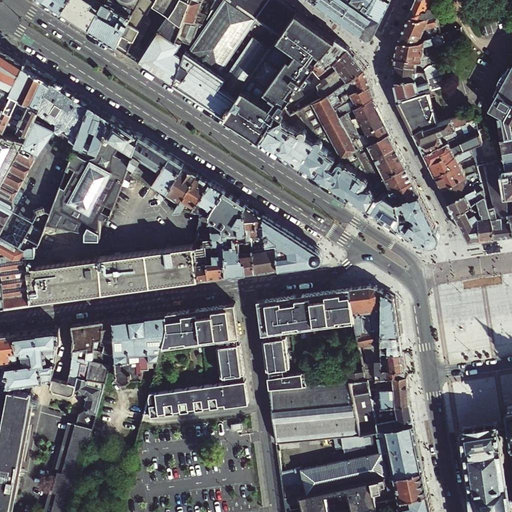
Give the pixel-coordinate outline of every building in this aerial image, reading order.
[(48,0),(64,10),(69,0),(48,0)] [(69,0),(64,10),(91,27),(105,0),(69,0)] [(105,0),(91,27),(130,52),(155,2),(170,13),(184,22),(187,14),(192,0),(105,0)] [(227,115),(299,11),(283,0),(223,0),(207,24),(204,21),(202,24),(198,21),(196,19),(187,14),(184,22),(179,35),(179,36),(184,39),(192,46),(188,52),(186,51),(176,82),(227,115)] [(192,0),(187,14),(196,19),(203,0),(202,0),(192,0)] [(389,0),(315,0),(368,37),(373,35),(389,0)] [(416,0),(410,14),(418,18),(436,12),(435,4),(430,6),(432,0),(416,0)] [(204,10),(198,21),(202,24),(204,21),(208,13),(204,10)] [(284,105),(313,68),(337,37),(299,11),(227,115),(262,137),(269,126),(291,114),(284,105)] [(418,18),(410,14),(399,40),(420,40),(435,35),(434,27),(434,25),(437,24),(436,12),(418,18)] [(179,35),(184,22),(170,13),(139,59),(176,82),(186,51),(179,46),(184,39),(179,36),(179,35)] [(459,27),(435,35),(420,40),(399,40),(396,56),(421,58),(435,52),(450,45),(449,42),(463,38),(459,27)] [(332,60),(334,62),(349,46),(337,37),(313,68),(321,76),(328,69),(326,67),(332,60)] [(0,42),(0,118),(27,60),(1,43),(0,42)] [(349,46),(334,62),(339,68),(355,54),(350,46),(349,46)] [(396,56),(394,68),(416,69),(417,66),(420,66),(426,61),(429,59),(431,60),(436,56),(435,52),(421,58),(396,56)] [(323,97),(330,94),(365,66),(355,54),(339,68),(319,85),(321,90),(319,91),(323,97)] [(436,56),(431,60),(428,63),(416,73),(395,80),(399,99),(428,90),(436,87),(436,84),(437,83),(434,75),(443,71),(436,56)] [(511,88),(508,78),(511,76),(511,58),(491,97),(493,98),(489,107),(497,111),(501,139),(511,135),(511,88)] [(27,60),(0,118),(0,132),(26,141),(37,115),(40,109),(54,77),(50,74),(27,60)] [(319,85),(339,68),(334,62),(328,69),(321,76),(313,68),(284,105),(291,114),(299,110),(323,97),(319,91),(321,90),(319,85)] [(360,89),(371,84),(365,66),(330,94),(336,105),(344,101),(343,97),(341,98),(339,94),(343,91),(344,94),(359,87),(360,89)] [(416,69),(394,68),(393,74),(395,80),(416,73),(416,69)] [(66,85),(54,77),(40,109),(48,114),(59,90),(66,85)] [(336,105),(340,113),(375,95),(371,84),(360,89),(359,87),(344,94),(342,96),(343,97),(344,101),(336,105)] [(78,140),(92,102),(66,85),(59,90),(48,114),(45,120),(42,128),(45,138),(48,140),(57,126),(78,140)] [(440,122),(428,90),(399,99),(415,131),(440,122)] [(299,110),(301,115),(304,120),(307,127),(308,128),(308,129),(308,131),(308,133),(308,135),(295,155),(303,161),(316,139),(319,137),(321,136),(324,136),(326,137),(327,137),(331,146),(315,171),(334,183),(346,163),(348,162),(345,155),(355,150),(359,148),(356,144),(354,139),(343,119),(340,113),(336,105),(330,94),(323,97),(299,110)] [(375,95),(340,113),(343,119),(351,115),(353,118),(378,105),(375,95)] [(113,115),(92,102),(78,140),(77,141),(101,150),(113,115)] [(351,115),(343,119),(354,139),(387,122),(378,105),(353,118),(351,115)] [(262,137),(280,149),(294,126),(298,120),(301,115),(299,110),(291,114),(269,126),(262,137)] [(415,131),(420,141),(476,121),(472,111),(440,122),(415,131)] [(45,120),(37,115),(26,141),(23,146),(35,152),(38,156),(40,153),(48,140),(45,138),(42,128),(45,120)] [(77,141),(47,223),(85,231),(86,238),(99,238),(100,217),(110,218),(123,179),(126,171),(129,161),(142,134),(136,130),(113,115),(101,150),(77,141)] [(420,141),(426,152),(456,138),(478,127),(476,121),(420,141)] [(361,147),(391,132),(387,122),(354,139),(356,144),(359,142),(361,147)] [(308,129),(308,128),(303,128),(302,128),(300,129),(294,126),(280,149),(293,158),(295,155),(308,135),(308,133),(308,131),(308,129)] [(0,195),(6,183),(23,146),(26,141),(0,132),(0,195)] [(355,150),(361,163),(380,153),(379,153),(380,150),(385,148),(386,147),(388,149),(397,144),(391,132),(361,147),(359,148),(355,150)] [(178,157),(142,134),(129,161),(126,171),(133,175),(164,194),(186,162),(178,157)] [(504,149),(511,147),(511,135),(501,139),(493,141),(497,152),(505,150),(504,149)] [(301,163),(315,171),(331,146),(327,137),(326,137),(324,136),(321,136),(319,137),(316,139),(303,161),(301,163)] [(431,161),(461,147),(456,138),(426,152),(431,161)] [(463,152),(461,147),(431,161),(437,174),(459,163),(472,156),(486,149),(483,143),(463,152)] [(366,173),(371,183),(407,164),(397,144),(388,149),(386,147),(385,148),(380,150),(379,153),(380,153),(361,163),(366,173)] [(35,152),(23,146),(6,183),(0,195),(0,231),(6,235),(15,217),(28,191),(23,188),(38,156),(35,152)] [(511,167),(511,147),(504,149),(505,150),(497,152),(500,162),(503,169),(511,167)] [(334,183),(352,195),(364,174),(366,173),(361,163),(355,150),(345,155),(348,162),(346,163),(334,183)] [(164,194),(177,202),(199,171),(186,162),(164,194)] [(462,169),(459,163),(437,174),(443,187),(465,176),(475,172),(477,170),(477,169),(476,167),(474,162),(462,169)] [(495,237),(511,234),(511,217),(508,194),(503,169),(500,162),(477,169),(477,170),(481,184),(486,197),(493,222),(495,237)] [(371,183),(377,195),(392,187),(393,189),(414,178),(407,164),(371,183)] [(511,193),(511,167),(503,169),(508,194),(511,193)] [(443,187),(450,199),(481,184),(477,170),(475,172),(465,176),(443,187)] [(133,175),(126,171),(123,179),(129,181),(133,175)] [(199,171),(177,202),(173,208),(174,209),(185,208),(192,210),(212,179),(199,171)] [(377,195),(371,183),(366,173),(364,174),(352,195),(369,206),(377,195)] [(392,187),(377,195),(369,206),(405,229),(397,198),(421,192),(414,178),(393,189),(392,187)] [(207,217),(211,217),(211,214),(226,188),(212,179),(192,210),(201,214),(200,216),(207,217)] [(456,212),(473,203),(486,197),(481,184),(450,199),(456,212)] [(237,238),(246,236),(246,205),(248,202),(226,188),(211,214),(211,217),(211,223),(211,233),(226,231),(226,234),(232,233),(233,238),(237,238)] [(397,198),(405,229),(427,243),(427,242),(429,243),(432,243),(434,243),(437,241),(439,240),(440,238),(440,236),(440,232),(439,229),(437,226),(437,225),(421,192),(397,198)] [(486,197),(473,203),(480,227),(481,238),(495,237),(493,222),(486,197)] [(265,215),(266,213),(248,202),(246,205),(246,236),(250,236),(264,234),(265,215)] [(480,227),(473,203),(456,212),(470,240),(481,238),(480,227)] [(264,234),(250,236),(256,271),(269,269),(317,261),(320,260),(321,258),(322,256),(322,253),(321,250),(320,248),(266,213),(265,215),(264,234)] [(15,217),(6,235),(12,238),(25,246),(26,244),(34,224),(15,217)] [(34,224),(26,244),(35,245),(39,245),(45,228),(34,224)] [(0,231),(0,258),(3,258),(6,272),(6,274),(6,305),(32,301),(28,267),(26,257),(35,256),(35,245),(26,244),(25,246),(12,238),(6,235),(0,231)] [(215,253),(215,260),(218,260),(218,276),(227,275),(222,235),(226,234),(226,231),(211,233),(211,237),(212,241),(215,253)] [(241,261),(237,238),(233,238),(232,233),(226,234),(222,235),(227,275),(246,272),(244,261),(241,261)] [(256,271),(250,236),(246,236),(237,238),(241,261),(244,261),(246,272),(256,271)] [(209,260),(215,260),(215,253),(212,241),(211,237),(204,238),(205,245),(197,245),(197,253),(198,264),(198,279),(198,280),(209,278),(209,260)] [(197,253),(197,245),(194,245),(194,244),(28,267),(32,301),(198,279),(198,264),(197,253)] [(209,260),(209,278),(218,276),(218,260),(215,260),(209,260)] [(383,343),(383,335),(385,290),(377,285),(372,284),(352,287),(357,321),(361,347),(383,343)] [(331,325),(357,321),(352,287),(326,290),(331,325)] [(326,290),(315,292),(319,327),(331,325),(326,290)] [(385,290),(383,335),(401,334),(396,296),(385,290)] [(315,292),(301,294),(306,328),(319,327),(315,292)] [(301,294),(289,295),(294,330),(306,328),(301,294)] [(289,295),(277,297),(281,332),(294,330),(289,295)] [(277,297),(259,300),(264,334),(281,332),(277,297)] [(183,310),(168,312),(169,325),(163,348),(193,344),(192,338),(200,336),(201,343),(242,337),(237,303),(186,309),(186,311),(183,312),(183,310)] [(169,325),(168,312),(115,319),(116,346),(117,370),(117,378),(117,379),(119,379),(122,381),(124,381),(126,381),(130,379),(133,377),(143,377),(143,367),(158,366),(163,348),(169,325)] [(106,320),(103,337),(101,344),(106,345),(104,352),(114,354),(116,346),(115,319),(106,320)] [(93,365),(95,350),(97,338),(103,337),(106,320),(74,324),(73,367),(70,383),(78,384),(79,376),(88,377),(90,364),(93,365)] [(59,337),(61,326),(17,332),(20,363),(8,364),(6,373),(10,374),(8,383),(18,382),(53,378),(58,337),(59,337)] [(0,365),(3,365),(0,381),(0,382),(8,383),(10,374),(6,373),(8,364),(20,363),(17,332),(0,334),(0,365)] [(383,335),(383,343),(383,352),(403,352),(401,334),(383,335)] [(289,337),(265,340),(269,368),(292,365),(289,337)] [(223,374),(247,371),(243,343),(220,346),(223,374)] [(361,347),(365,371),(382,369),(405,369),(404,356),(403,352),(383,352),(383,343),(361,347)] [(109,371),(114,354),(104,352),(100,351),(95,350),(93,365),(90,364),(88,377),(107,380),(109,371)] [(312,370),(313,376),(338,374),(337,372),(336,358),(322,359),(323,360),(311,363),(312,370)] [(382,369),(365,371),(366,379),(368,378),(406,375),(405,369),(382,369)] [(270,375),(272,391),(289,389),(302,387),(314,386),(313,376),(312,370),(270,375)] [(279,445),(336,437),(364,433),(356,399),(351,380),(366,379),(365,371),(338,374),(313,376),(314,386),(302,387),(289,389),(272,391),(279,445)] [(409,375),(406,375),(368,378),(369,385),(375,385),(375,387),(377,387),(378,388),(395,386),(410,385),(409,375)] [(70,511),(107,380),(88,377),(79,376),(78,384),(70,383),(53,378),(52,387),(54,391),(71,395),(76,393),(76,390),(85,393),(90,398),(87,409),(80,413),(77,424),(73,423),(56,487),(48,511),(70,511)] [(252,407),(248,378),(151,391),(143,421),(239,408),(238,400),(243,400),(244,408),(252,407)] [(378,408),(411,404),(410,385),(395,386),(378,388),(370,388),(372,397),(374,408),(378,408)] [(11,388),(0,446),(0,511),(9,511),(20,455),(32,392),(33,386),(24,387),(23,390),(17,389),(11,388)] [(13,511),(36,393),(32,392),(20,455),(9,511),(13,511)] [(143,423),(244,408),(243,400),(238,400),(239,408),(143,421),(143,423)] [(413,413),(411,404),(378,408),(380,417),(413,413)] [(415,423),(413,413),(380,417),(378,408),(374,408),(379,430),(415,423)] [(48,511),(56,487),(73,423),(69,422),(44,511),(48,511)] [(470,487),(473,511),(511,511),(511,503),(509,481),(508,482),(502,446),(504,446),(501,429),(502,429),(501,426),(500,426),(500,424),(499,424),(499,422),(463,428),(463,429),(461,429),(462,432),(465,452),(471,487),(470,487)] [(301,469),(304,494),(423,469),(421,454),(415,423),(379,430),(364,433),(336,437),(337,450),(345,449),(347,460),(304,470),(303,469),(301,469)] [(283,473),(287,498),(304,494),(301,469),(283,473)] [(397,499),(428,492),(423,469),(304,494),(287,498),(288,511),(330,511),(326,493),(348,489),(353,509),(377,504),(377,503),(397,499)] [(431,511),(428,492),(397,499),(399,511),(431,511)]
